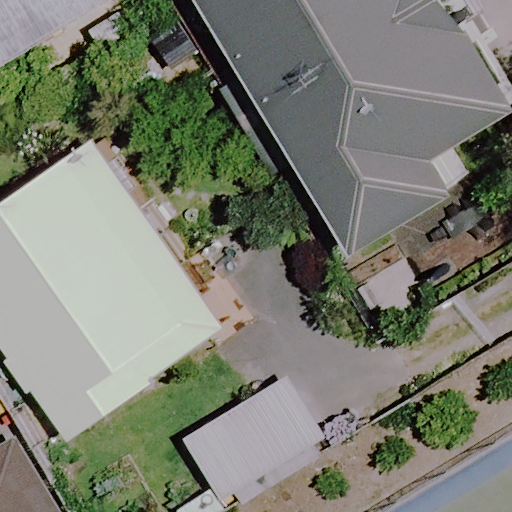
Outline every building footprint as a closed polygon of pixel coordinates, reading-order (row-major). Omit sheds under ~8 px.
[(125,0),(0,0),(0,39),(11,61),(125,0)] [(224,0),(375,247),(475,187),(455,152),(511,117),(511,60),(475,0),(224,0)] [(234,330),(101,137),(0,206),(0,325),(77,438),(234,330)] [(332,440),(297,380),(196,440),(231,499),(332,440)] [(0,459),(0,511),(75,511),(34,440),(0,459)]
